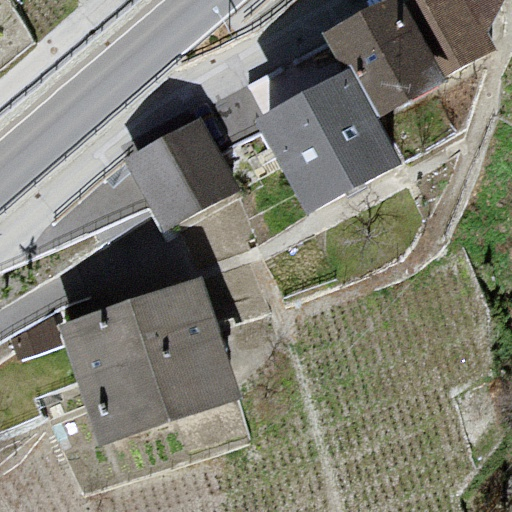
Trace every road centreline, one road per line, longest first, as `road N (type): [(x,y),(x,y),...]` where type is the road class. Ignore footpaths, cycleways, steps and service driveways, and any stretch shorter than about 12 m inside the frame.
road 1 (residential): [(379,0),(88,184),(0,268)]
road 2 (tertiary): [(0,184),(210,0)]
road 3 (residential): [(111,0),(0,97)]
